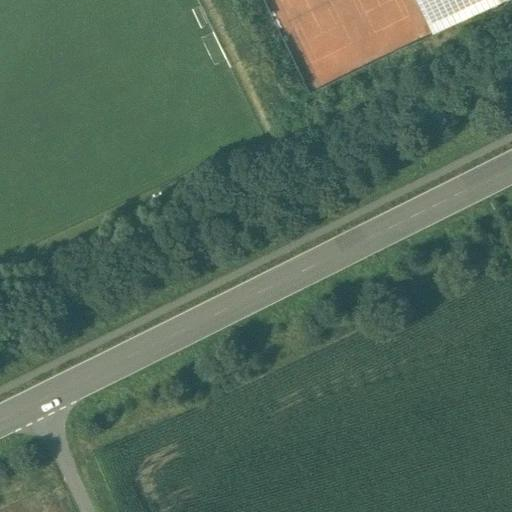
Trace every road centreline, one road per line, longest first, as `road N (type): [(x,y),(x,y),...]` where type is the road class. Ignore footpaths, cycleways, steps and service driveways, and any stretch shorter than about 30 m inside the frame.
road 1 (secondary): [(35,403),(511,166)]
road 2 (unclassified): [(88,511),(35,403)]
